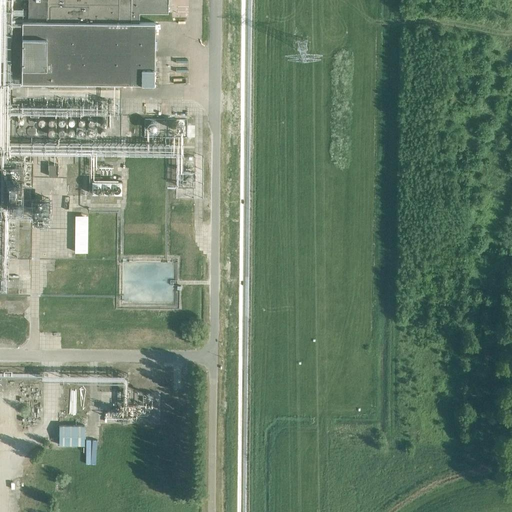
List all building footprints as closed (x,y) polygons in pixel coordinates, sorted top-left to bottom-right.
[(46,21),(21,21),(21,81),(153,83),(154,22),(139,22),(139,12),(167,12),(167,0),(27,0),(27,16),(46,16),(46,21)] [(20,97),(20,107),(104,108),(105,97),(20,97)] [(128,177),(107,177),(107,178),(98,178),(98,189),(128,189),(128,177)] [(79,250),(93,250),(93,209),(79,209),(79,250)] [(116,399),(115,408),(110,407),(110,410),(125,412),(124,417),(135,418),(136,408),(140,408),(140,404),(130,402),(130,401),(116,399)] [(59,425),(59,445),(84,445),(84,425),(59,425)]
